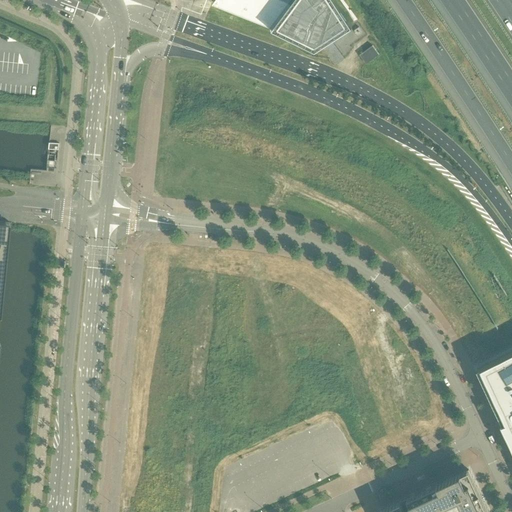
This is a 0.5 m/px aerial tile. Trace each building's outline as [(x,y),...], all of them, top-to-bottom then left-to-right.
[(213,0),(212,1),(244,15),(244,13),(245,14),(247,15),(246,17),(280,32),(281,30),(283,31),(283,33),(300,41),(307,38),(317,43),(346,24),(357,20),(357,19),(350,10),(348,11),(347,9),(348,8),(342,0),(213,0)] [(354,30),(357,35),(362,32),(359,27),(354,30)] [(359,55),(366,64),(379,54),(372,45),(359,55)] [(0,309),(9,222),(0,220),(0,309)] [(477,369),(489,395),(501,422),(501,423),(501,424),(502,424),(511,444),(511,350),(509,352),(496,359),(477,369)] [(400,502),(401,502),(401,501),(381,511),(380,511),(488,511),(468,469),(466,471),(456,475),(432,486),(427,489),(426,489),(423,491),(421,491),(417,494),(412,496),(408,498),(406,498),(407,499),(409,503),(411,507),(404,510),(401,503),(400,502)]
